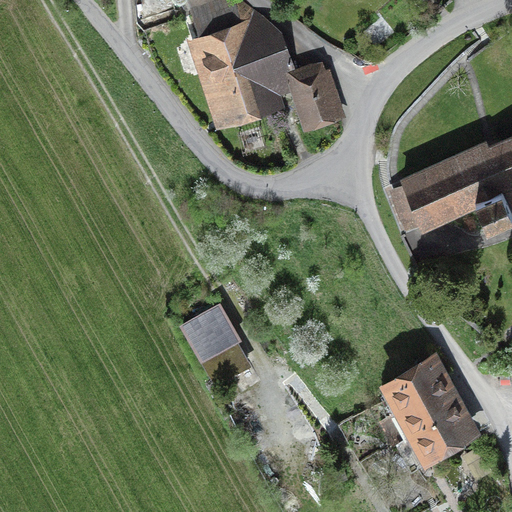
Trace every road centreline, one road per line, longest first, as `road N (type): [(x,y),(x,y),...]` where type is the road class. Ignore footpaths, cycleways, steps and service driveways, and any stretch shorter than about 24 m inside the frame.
road 1 (track): [(49,0),(275,383)]
road 2 (residential): [(338,169),(289,189),(240,182),(201,150),(82,0)]
road 3 (unclassified): [(338,169),(511,445)]
road 4 (residential): [(507,0),(398,65),(338,169)]
